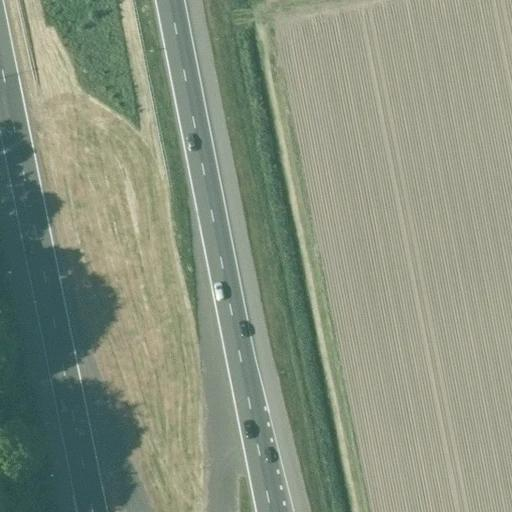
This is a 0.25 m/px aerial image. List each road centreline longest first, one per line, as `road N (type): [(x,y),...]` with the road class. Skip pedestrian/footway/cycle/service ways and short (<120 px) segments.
road 1 (motorway): [(270,511),(168,0)]
road 2 (motorway): [(0,65),(91,511)]
